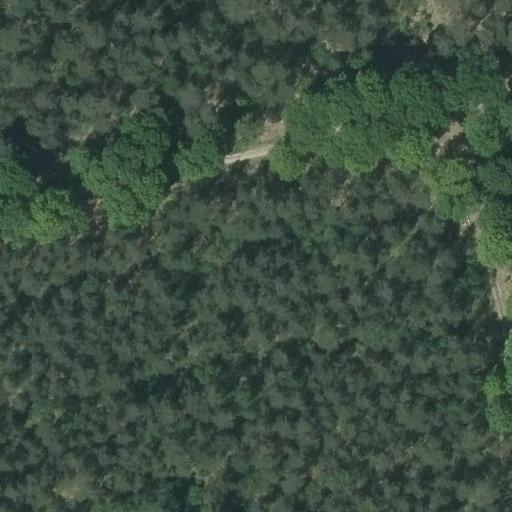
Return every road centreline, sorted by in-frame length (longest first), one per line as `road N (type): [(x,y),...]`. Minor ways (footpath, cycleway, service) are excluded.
road 1 (track): [(0,201),(453,108)]
road 2 (unknown): [(511,364),(453,108)]
